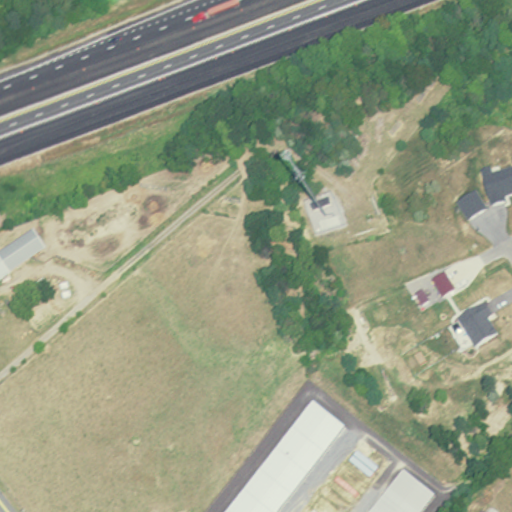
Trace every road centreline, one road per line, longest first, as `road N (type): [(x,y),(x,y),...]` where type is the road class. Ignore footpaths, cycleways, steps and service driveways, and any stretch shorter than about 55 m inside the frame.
road 1 (motorway): [(0,148),(395,0)]
road 2 (motorway): [(238,0),(0,90)]
